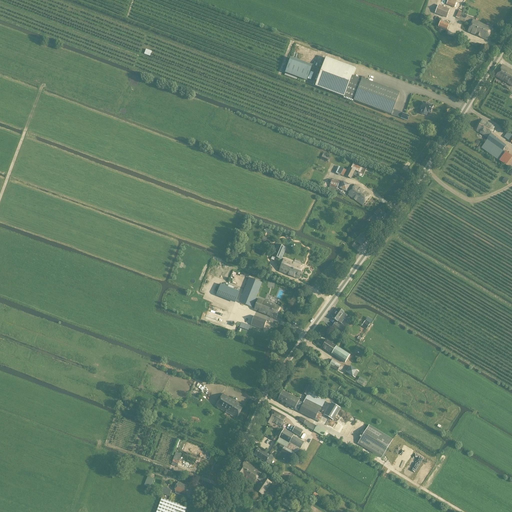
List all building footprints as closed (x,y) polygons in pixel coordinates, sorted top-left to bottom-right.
[(450,10),(438,6),(435,14),(446,18),(450,10)] [(473,20),(468,32),(488,41),(493,29),(474,21),(473,20)] [(440,22),(438,28),(447,32),(449,26),(440,22)] [(312,66),(291,58),(290,61),(285,73),(297,78),(307,81),(312,66)] [(316,87),(391,115),(399,93),(351,76),(354,69),(326,58),(316,87)] [(511,86),(511,70),(502,65),(495,77),(511,86)] [(430,113),(433,106),(432,105),(430,104),(430,105),(423,102),(420,110),(422,110),(421,114),(426,116),(427,112),(430,113)] [(476,131),(488,138),(491,134),(495,127),(482,119),(476,131)] [(481,148),(499,161),(505,152),(503,151),(506,146),(491,134),(488,138),(481,148)] [(323,153),(320,159),(328,162),(330,156),(323,153)] [(353,164),(351,169),(355,170),(355,171),(358,172),(360,167),(353,164)] [(338,166),(334,173),(341,177),(345,170),(338,166)] [(355,170),(351,169),(349,168),(345,176),(351,179),(355,170)] [(337,191),(339,182),(332,180),(329,189),(337,191)] [(343,181),(340,188),(346,191),(350,184),(343,181)] [(371,196),(355,185),(348,195),(363,206),(371,196)] [(374,220),(376,221),(380,224),(386,215),(382,212),(378,217),(377,217),(376,216),(375,217),(374,218),(374,219),(374,220)] [(355,242),(352,247),(357,250),(366,239),(362,236),(356,243),(355,242)] [(281,260),(286,248),(277,244),(272,256),(281,260)] [(299,279),(304,267),(284,259),(279,271),(299,279)] [(232,276),(231,281),(238,282),(238,278),(236,278),(237,275),(239,275),(239,273),(233,272),(233,276),(232,276)] [(249,278),(239,302),(252,308),(262,283),(249,278)] [(217,284),(214,295),(234,302),(238,291),(217,284)] [(276,318),(280,307),(258,299),(254,310),(276,318)] [(347,315),(344,313),(338,309),(332,318),(337,322),(338,321),(341,324),(347,315)] [(264,330),(267,321),(254,316),(251,325),(264,330)] [(370,324),(365,321),(362,326),(367,329),(370,324)] [(335,323),(332,327),(340,333),(343,329),(335,323)] [(345,363),(350,355),(327,340),(322,348),(345,363)] [(347,343),(344,348),(352,353),(357,346),(348,341),(347,343)] [(337,371),(341,365),(332,360),(329,366),(337,371)] [(350,366),(346,373),(353,377),(357,370),(350,366)] [(356,382),(364,387),(367,381),(359,377),(356,382)] [(306,396),(311,388),(306,385),(302,393),(306,396)] [(300,400),(283,392),(278,401),(295,410),(299,401),(300,400)] [(236,419),(244,406),(223,394),(215,406),(236,419)] [(319,412),(321,407),(306,399),(303,404),(299,401),(295,410),(315,420),(319,412)] [(273,410),(266,423),(270,425),(272,422),(281,426),(286,417),(273,410)] [(381,458),(393,440),(369,426),(358,444),(381,458)] [(300,437),(303,431),(295,427),(292,432),(300,437)] [(284,429),(277,442),(286,448),(289,443),(293,436),(294,435),(284,429)] [(260,446),(267,449),(272,440),(265,436),(260,446)] [(293,436),(289,443),(300,449),(304,443),(293,436)] [(182,451),(209,459),(212,450),(185,442),(182,451)] [(281,445),(279,449),(282,450),(281,452),(291,457),(293,453),(283,447),(281,445)] [(258,448),(254,455),(263,461),(263,460),(269,464),(273,458),(270,456),(268,458),(266,457),(267,454),(258,448)] [(179,462),(181,455),(176,452),(173,460),(179,462)] [(245,461),(235,475),(242,480),(244,477),(254,484),(257,479),(261,482),(263,478),(260,475),(261,473),(245,461)] [(154,479),(148,476),(144,485),(150,488),(154,479)] [(263,495),(271,483),(263,478),(261,482),(255,490),(263,495)] [(185,497),(189,485),(178,482),(174,493),(185,497)] [(193,499),(196,488),(189,485),(185,497),(186,497),(193,499)] [(185,511),(188,507),(163,498),(157,511),(185,511)]
